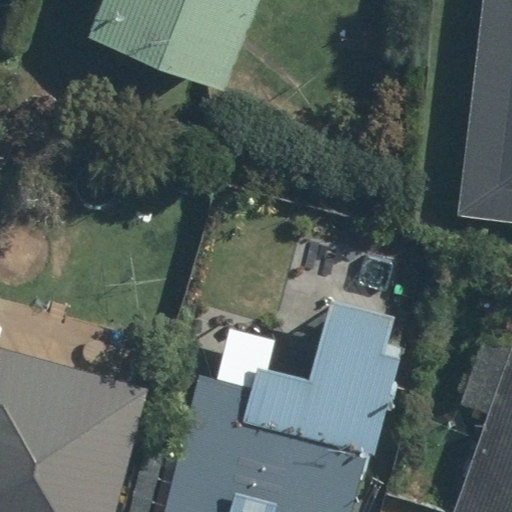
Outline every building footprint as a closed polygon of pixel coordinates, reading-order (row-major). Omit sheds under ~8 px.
[(241,0),(88,0),(79,26),(213,76),(241,0)] [(511,0),(470,0),(453,218),(511,222),(511,0)] [(242,379),(195,368),(160,511),(342,511),(358,448),(373,451),(399,343),(376,337),(384,307),(318,291),(298,375),(246,363),(242,379)] [(511,511),(511,339),(500,335),(439,511),(511,511)] [(106,511),(141,377),(0,339),(0,511),(106,511)]
